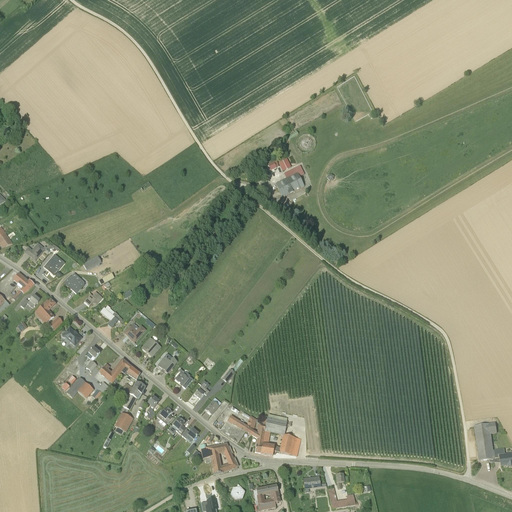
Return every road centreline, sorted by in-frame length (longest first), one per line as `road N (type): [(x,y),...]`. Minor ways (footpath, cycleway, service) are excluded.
road 1 (track): [(72,0),(140,47),(228,179),(347,279),(443,332),(468,481)]
road 2 (residential): [(233,446),(0,256)]
road 3 (unclassified): [(277,462),(420,468),(511,497)]
